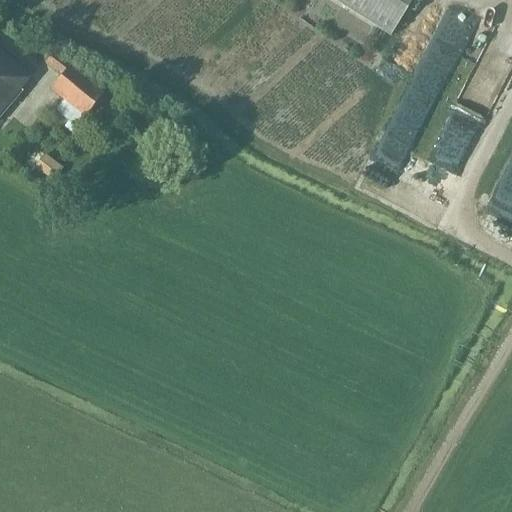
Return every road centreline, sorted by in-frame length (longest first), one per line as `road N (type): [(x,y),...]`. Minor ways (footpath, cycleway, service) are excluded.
road 1 (track): [(411,511),(511,338)]
road 2 (track): [(511,257),(475,237),(462,204),(511,104)]
